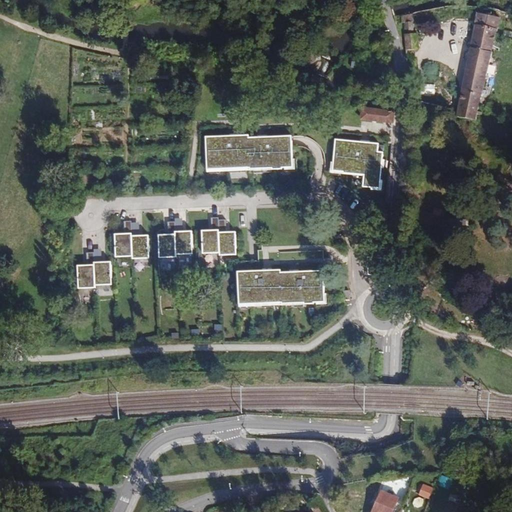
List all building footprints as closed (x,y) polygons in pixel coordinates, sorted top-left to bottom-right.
[(501,17),(478,13),(457,117),(477,120),(501,17)] [(402,22),(404,22),(413,21),(415,21),(413,14),(401,16),(402,22)] [(413,21),(404,22),(406,50),(419,49),(418,34),(414,34),(413,21)] [(345,114),(326,105),(323,113),(341,122),(345,114)] [(395,112),(363,108),(362,119),(394,123),(395,112)] [(442,124),(443,117),(431,115),(430,122),(442,124)] [(248,136),(205,137),(206,170),(248,169),(248,170),(271,169),(271,170),(281,170),(281,169),(292,168),(291,137),(248,138),(248,136)] [(379,144),(336,140),(333,172),(344,173),(343,174),(364,176),(363,188),(380,189),(384,153),(378,152),(379,144)] [(449,218),(448,232),(468,233),(469,220),(449,218)] [(219,232),(203,232),(203,255),(220,254),(220,257),(237,256),(236,234),(219,234),(219,232)] [(176,235),(159,236),(160,259),(177,258),(176,256),(193,255),(193,233),(176,233),(176,235)] [(132,234),(115,234),(116,257),(133,257),(133,259),(150,259),(149,236),(132,237),(132,234)] [(95,265),(78,266),(79,289),(96,288),(96,286),(113,285),(112,262),(95,263),(95,265)] [(263,262),(238,263),(240,306),(282,305),(282,306),(305,305),(305,306),(315,306),(315,305),(326,304),(325,273),(282,274),(282,272),(264,272),(263,262)] [(341,310),(346,313),(352,305),(347,302),(341,310)] [(453,480),(442,476),(439,485),(449,489),(453,480)] [(432,488),(424,485),(420,495),(428,498),(432,488)] [(393,511),(400,498),(382,491),(377,501),(374,499),(373,502),(376,503),(372,511),(393,511)] [(449,499),(457,503),(460,497),(451,494),(449,499)]
